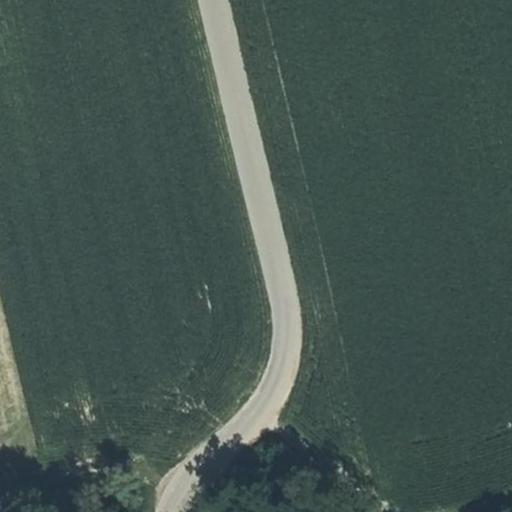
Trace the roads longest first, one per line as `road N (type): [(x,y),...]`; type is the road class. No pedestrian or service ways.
road 1 (track): [(174,511),(182,490),(271,401),(288,348),(286,297),(216,0)]
road 2 (track): [(511,474),(0,508)]
